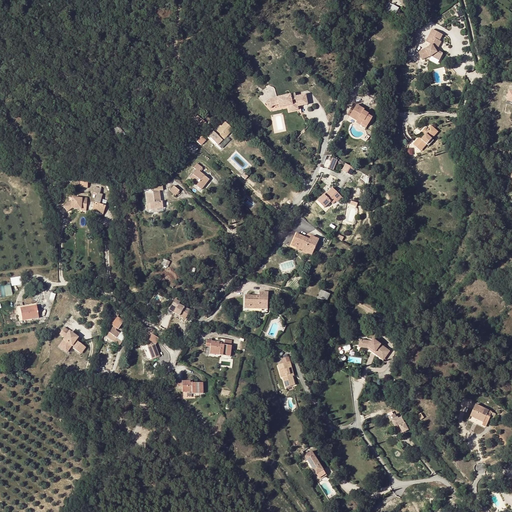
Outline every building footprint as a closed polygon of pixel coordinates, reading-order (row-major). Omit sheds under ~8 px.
[(384,8),(395,13),(398,7),(388,1),(384,8)] [(409,46),(415,49),(419,37),(413,35),(409,46)] [(433,55),(440,58),(443,53),(435,49),(436,47),(438,48),(441,41),(434,38),(429,46),(426,49),(425,48),(418,52),(423,59),(429,55),(430,56),(432,56),(433,55)] [(278,104),(279,107),(288,106),(289,111),(296,110),(298,110),(297,106),(307,104),(305,95),(295,97),(294,94),(282,97),(277,98),(278,104)] [(273,106),(278,104),(277,98),(269,99),(265,103),(268,107),(273,106)] [(357,105),(349,117),(357,122),(359,118),(364,121),(362,124),(367,127),(372,118),(368,115),(368,114),(363,111),(364,110),(357,105)] [(366,129),(367,127),(362,124),(364,121),(359,118),(357,122),(356,123),(366,129)] [(214,132),(209,137),(218,145),(223,140),(223,141),(233,130),(225,122),(222,127),(220,126),(219,127),(220,128),(215,133),(214,132)] [(415,145),(422,151),(428,144),(429,145),(434,139),(433,138),(439,131),(433,126),(430,130),(427,128),(424,132),(427,136),(423,140),(421,138),(415,145)] [(193,138),(201,145),(206,140),(198,132),(193,138)] [(196,145),(190,139),(187,141),(192,148),(196,145)] [(332,157),(328,167),(333,169),(337,160),(332,157)] [(201,190),(209,179),(199,172),(203,168),(196,162),(192,167),(195,169),(187,179),(201,190)] [(341,170),(350,174),(353,168),(344,164),(341,170)] [(144,192),(145,209),(161,208),(159,190),(162,190),(162,185),(152,186),(152,191),(144,192)] [(175,196),(179,191),(173,185),(168,190),(175,196)] [(101,189),(95,187),(94,193),(97,194),(97,195),(93,209),(105,212),(106,206),(101,205),(101,204),(103,194),(100,193),(101,189)] [(331,202),(333,204),(336,201),(340,197),(332,188),(324,196),(323,195),(317,201),(324,208),(331,202)] [(67,212),(71,208),(77,209),(77,206),(81,206),(81,209),(80,210),(86,211),(87,198),(82,198),(72,198),(72,202),(70,201),(63,207),(67,212)] [(278,232),(272,239),(277,243),(283,237),(278,232)] [(310,250),(308,253),(312,254),(319,240),(312,237),(310,240),(297,234),(292,245),(297,248),(298,245),(310,250)] [(10,285),(21,284),(20,276),(9,277),(10,285)] [(321,290),(317,298),(327,302),(330,295),(321,290)] [(263,307),(263,310),(268,310),(268,293),(260,293),(260,296),(245,296),(245,309),(250,309),(250,306),(263,307)] [(174,314),(179,305),(174,303),(169,311),(174,314)] [(180,317),(184,308),(179,305),(174,314),(180,317)] [(39,318),(37,307),(29,308),(29,307),(20,308),(22,321),(39,318)] [(185,320),(190,311),(184,308),(180,317),(185,320)] [(145,324),(136,319),(135,323),(143,327),(145,324)] [(61,344),(69,349),(72,345),(74,347),(73,348),(79,352),(81,349),(83,350),(86,347),(75,339),(75,338),(75,337),(74,337),(74,336),(73,336),(72,335),(71,335),(68,333),(70,331),(64,327),(59,334),(65,338),(61,344)] [(154,331),(151,328),(147,334),(145,333),(143,336),(146,339),(143,342),(147,346),(149,347),(148,347),(153,359),(160,357),(155,345),(153,345),(152,344),(153,342),(154,343),(158,339),(155,337),(151,335),(154,331)] [(118,336),(112,332),(109,337),(116,341),(118,336)] [(205,346),(210,347),(210,352),(219,353),(219,355),(229,356),(231,346),(230,346),(224,345),(225,340),(220,339),(219,343),(211,342),(211,340),(206,339),(205,346)] [(374,353),(383,359),(389,352),(372,340),(371,342),(359,341),(358,348),(366,349),(367,348),(372,351),(373,350),(375,351),(374,353)] [(61,344),(59,347),(67,352),(69,349),(61,344)] [(292,367),(290,361),(278,364),(281,376),(283,376),(286,387),(295,384),(292,375),(291,376),(289,368),(292,367)] [(192,392),(192,394),(202,394),(202,383),(190,383),(190,381),(182,382),(182,380),(177,380),(177,387),(182,387),(182,392),(192,392)] [(490,417),(492,412),(475,405),(470,417),(483,422),(482,425),(486,427),(490,418),(490,417)] [(399,422),(397,419),(391,423),(393,426),(395,425),(399,431),(403,429),(408,435),(412,432),(404,421),(401,423),(400,422),(399,422)] [(304,456),(316,474),(323,470),(311,451),(304,456)]
